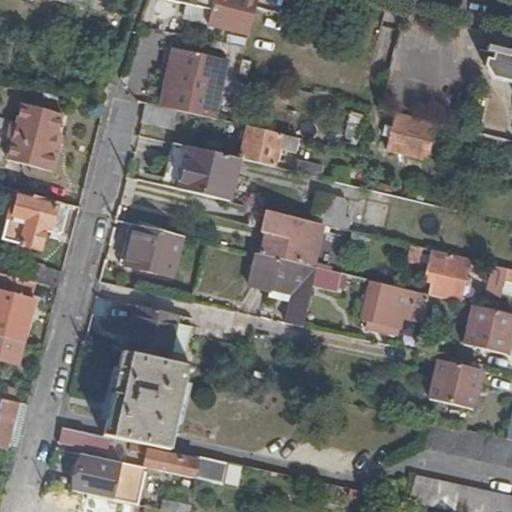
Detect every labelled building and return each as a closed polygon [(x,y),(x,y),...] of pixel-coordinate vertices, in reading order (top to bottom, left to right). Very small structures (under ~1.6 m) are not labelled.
[(213,0),(197,0),(195,11),(194,10),(191,27),(207,30),(211,13),(213,14),(216,1),(214,0),(213,0)] [(289,0),(240,0),(239,4),(300,20),(304,4),(289,0)] [(199,69),(202,58),(173,52),(168,77),(176,78),(169,107),(188,110),(199,69)] [(511,60),(496,57),(494,64),(488,62),(486,71),(493,82),(511,86),(511,60)] [(228,64),(202,58),(199,69),(226,76),(228,64)] [(188,110),(169,107),(168,112),(178,114),(215,122),(226,76),(199,69),(188,110)] [(168,77),(162,105),(169,107),(176,78),(168,77)] [(57,178),(63,157),(58,156),(62,139),(66,119),(24,109),(20,127),(15,129),(11,143),(15,147),(11,166),(57,178)] [(168,112),(161,111),(151,109),(150,118),(148,127),(174,132),(178,114),(168,112)] [(436,129),(398,120),(389,152),(428,162),(436,129)] [(300,143),(249,130),(242,164),(276,172),(280,153),(297,157),(300,143)] [(58,156),(63,157),(67,140),(62,139),(58,156)] [(233,206),(242,164),(174,148),(164,190),(233,206)] [(300,166),(297,177),(322,183),(325,173),(300,166)] [(325,228),(351,234),(353,224),(347,221),(350,208),(347,203),(319,196),(312,225),(325,228)] [(61,207),(37,200),(35,205),(22,201),(18,215),(13,213),(5,244),(43,254),(48,236),(50,229),(55,231),(61,207)] [(66,234),(73,209),(61,207),(55,231),(50,229),(48,236),(62,239),(66,234)] [(312,225),(274,216),(264,259),(314,271),(325,228),(312,225)] [(173,281),(183,240),(156,234),(138,230),(134,250),(139,251),(134,271),(173,281)] [(373,250),(345,243),(338,273),(365,280),(373,250)] [(396,264),(409,267),(409,265),(413,249),(400,246),(396,264)] [(419,268),(424,251),(413,249),(409,265),(419,268)] [(139,251),(134,250),(129,270),(134,271),(139,251)] [(437,273),(432,299),(463,306),(473,263),(435,254),(431,272),(437,273)] [(288,327),(304,331),(318,273),(314,271),(264,259),(259,258),(252,292),(274,297),(276,288),(296,292),(293,305),(288,327)] [(61,292),(65,278),(10,263),(5,279),(36,287),(36,285),(61,292)] [(0,341),(26,348),(32,325),(37,304),(32,303),(36,287),(5,279),(0,277),(0,341)] [(404,321),(426,327),(432,299),(403,292),(373,285),(371,294),(367,293),(365,305),(368,306),(364,323),(369,325),(368,332),(400,339),(404,321)] [(274,300),(293,305),(296,292),(276,288),(274,297),(274,300)] [(511,317),(475,309),(466,349),(511,359),(511,356),(511,317)] [(181,319),(142,310),(131,358),(170,366),(181,319)] [(0,364),(21,370),(26,348),(0,341),(0,364)] [(131,358),(126,356),(111,419),(176,433),(191,371),(170,366),(131,358)] [(440,365),(438,376),(484,386),(487,375),(440,365)] [(484,386),(438,376),(431,403),(474,413),(480,390),(483,391),(484,386)] [(4,404),(2,411),(0,416),(0,417),(0,451),(9,454),(10,447),(21,407),(4,404)] [(17,449),(28,409),(21,407),(10,447),(17,449)] [(176,433),(111,419),(106,440),(114,442),(151,450),(172,455),(176,433)] [(511,442),(509,442),(435,425),(428,452),(511,471),(511,442)] [(114,442),(106,440),(66,432),(63,447),(110,457),(114,442)] [(146,472),(150,472),(199,483),(226,488),(230,467),(203,461),(172,455),(151,450),(146,472)] [(84,459),(79,457),(74,479),(80,480),(84,459)] [(80,480),(76,495),(143,509),(150,472),(146,472),(84,459),(80,480)] [(511,511),(511,499),(423,481),(416,506),(444,511),(511,511)]
